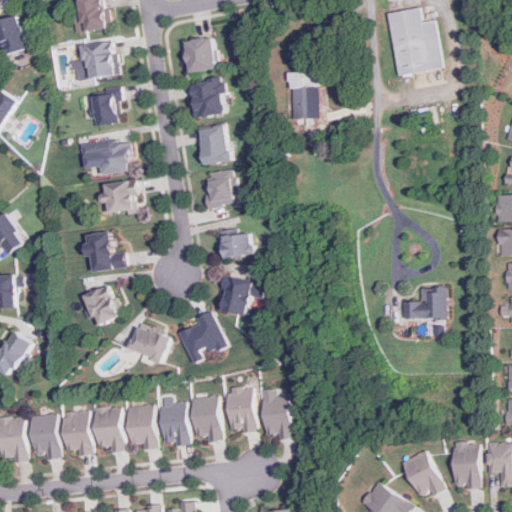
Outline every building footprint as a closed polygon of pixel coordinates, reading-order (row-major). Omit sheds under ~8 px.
[(79,32),(113,27),(111,7),(106,8),(105,0),(82,0),(84,12),(77,13),(79,32)] [(445,67),(438,18),(424,21),(422,7),(391,11),(401,74),(445,67)] [(0,19),(0,28),(6,53),(32,47),(23,14),(0,19)] [(186,40),(190,72),(221,67),(217,35),(186,40)] [(124,73),(120,52),(116,52),(115,40),(85,44),(87,58),(73,60),(74,68),(78,68),(80,79),(124,73)] [(321,117),(320,70),(293,70),(294,117),(321,117)] [(195,81),(199,116),(230,113),(226,77),(195,81)] [(99,125),(122,121),(120,113),(127,112),(123,86),(96,90),(99,111),(97,112),(99,125)] [(0,123),(8,127),(20,96),(0,88),(0,123)] [(206,163),(234,160),(230,123),(202,126),(206,163)] [(87,144),(90,168),(105,165),(107,173),(136,169),(131,137),(87,144)] [(213,206),(239,203),(237,188),(239,187),(236,167),(208,172),(213,206)] [(106,182),(108,202),(112,201),(113,213),(140,210),(138,194),(141,194),(141,186),(133,187),(133,179),(106,182)] [(511,220),(511,193),(499,193),(500,220),(511,220)] [(0,243),(1,245),(5,243),(12,253),(31,239),(11,211),(0,218),(0,243)] [(502,254),(511,254),(511,227),(501,227),(502,254)] [(98,270),(131,266),(129,251),(117,252),(115,230),(90,233),(92,254),(96,253),(98,270)] [(224,257),(258,253),(255,232),(222,235),(224,257)] [(0,307),(20,307),(19,273),(0,273),(0,307)] [(266,297),(269,282),(228,274),(222,308),(251,313),(255,295),(266,297)] [(102,325),(125,314),(110,284),(88,295),(102,325)] [(408,300),(408,318),(451,317),(450,286),(425,287),(425,300),(408,300)] [(511,304),(503,304),(503,316),(511,315),(511,304)] [(197,362),(208,357),(204,349),(213,346),(215,351),(231,345),(216,309),(200,316),(203,322),(183,331),(197,362)] [(175,334),(141,324),(135,348),(147,351),(145,360),(157,363),(158,360),(167,363),(175,334)] [(17,367),(22,371),(40,344),(18,329),(0,355),(0,366),(12,374),(17,367)] [(257,386),(231,387),(234,431),(260,429),(257,386)] [(293,393),(279,394),(279,387),(266,388),(269,433),(281,432),(282,438),(296,437),(293,393)] [(222,394),(196,397),(200,436),(212,435),(212,440),(226,439),(222,394)] [(194,442),(190,400),(177,402),(176,395),(164,396),(168,445),(194,442)] [(134,443),(147,442),(148,448),(161,447),(159,403),(132,405),(134,443)] [(115,451),(129,450),(126,405),(100,407),(102,446),(115,445),(115,451)] [(71,449),(81,448),(82,454),(98,453),(92,408),(66,412),(71,449)] [(65,456),(61,412),(34,415),(39,454),(50,453),(50,458),(65,456)] [(2,417),(6,457),(16,456),(17,461),(32,460),(28,415),(2,417)] [(482,441),(456,442),(457,484),(469,484),(469,487),(483,487),(482,441)] [(502,471),(502,485),(511,485),(511,441),(489,441),(490,471),(502,471)] [(406,459),(421,495),(433,490),(434,494),(447,489),(430,449),(406,459)] [(366,503),(382,511),(413,511),(419,503),(379,481),(366,503)] [(199,511),(199,500),(183,501),(184,507),(173,507),(173,511),(199,511)]
